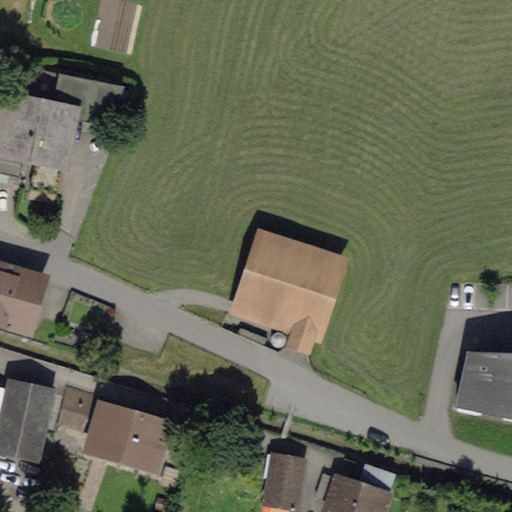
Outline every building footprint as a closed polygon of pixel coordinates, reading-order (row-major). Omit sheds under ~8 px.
[(31,189),(55,194),(71,114),(106,121),(118,90),(17,69),(7,118),(0,116),(0,171),(18,176),(22,155),(37,158),(31,189)] [(264,242),(244,304),(315,328),(336,266),(264,242)] [(0,317),(29,326),(41,285),(23,280),(26,270),(0,262),(0,317)] [(511,355),(468,354),(457,407),(511,419),(511,355)] [(12,384),(0,436),(0,450),(36,459),(50,393),(12,384)] [(60,421),(89,431),(101,399),(71,388),(60,421)] [(167,429),(100,410),(90,447),(156,465),(167,429)] [(274,455),(265,502),(294,508),(303,462),(274,455)] [(382,511),(387,497),(338,479),(326,511),(382,511)]
